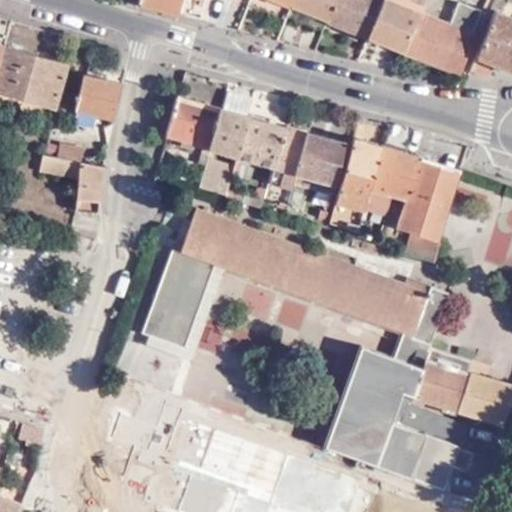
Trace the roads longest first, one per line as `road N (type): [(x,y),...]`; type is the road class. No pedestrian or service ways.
road 1 (residential): [(146,25),(112,164),(111,255),(66,432),(55,511)]
road 2 (secondary): [(146,25),(266,70),(511,135)]
